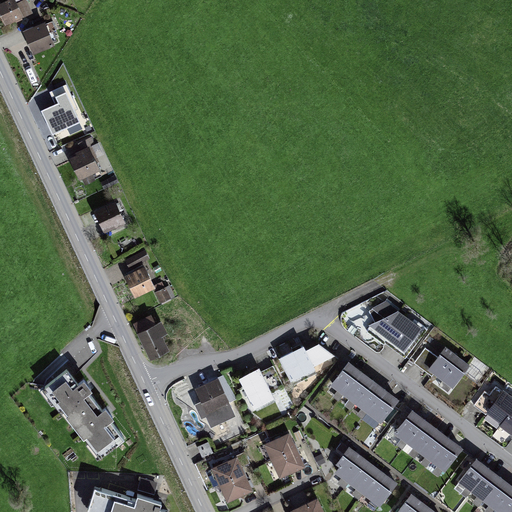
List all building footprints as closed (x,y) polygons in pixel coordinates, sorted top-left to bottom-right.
[(16,1),(0,8),(0,15),(8,30),(27,21),(16,1)] [(47,26),(27,35),(36,57),(57,48),(47,26)] [(67,99),(46,109),(57,133),(78,123),(67,99)] [(94,150),(71,161),(82,184),(105,173),(94,150)] [(96,215),(105,236),(127,226),(118,205),(96,215)] [(127,278),(139,300),(160,289),(148,267),(127,278)] [(368,312),(372,326),(407,351),(425,328),(385,301),(368,312)] [(154,317),(135,327),(153,362),(172,352),(154,317)] [(315,346),(279,365),(288,382),(332,358),(315,346)] [(427,355),(417,369),(431,379),(433,381),(436,377),(454,391),(472,368),(446,349),(436,362),(427,355)] [(349,361),(331,385),(381,424),(399,399),(349,361)] [(47,389),(76,428),(103,408),(74,369),(47,389)] [(261,372),(242,382),(257,411),(276,401),(261,372)] [(218,379),(196,389),(209,417),(231,407),(218,379)] [(473,407),(511,437),(511,399),(491,383),(473,407)] [(76,428),(101,461),(128,441),(103,408),(76,428)] [(412,409),(394,433),(445,472),(463,448),(412,409)] [(290,432),(264,444),(280,479),(306,466),(290,432)] [(208,442),(198,447),(202,457),(213,452),(208,442)] [(340,467),(335,473),(380,507),(398,483),(349,446),(336,464),(340,467)] [(237,456),(212,468),(227,502),(253,490),(237,456)] [(511,511),(511,484),(476,458),(458,482),(498,511),(511,511)] [(170,511),(171,511),(97,488),(89,511),(170,511)] [(436,511),(411,493),(397,511),(436,511)] [(325,511),(319,498),(291,510),(292,511),(325,511)]
